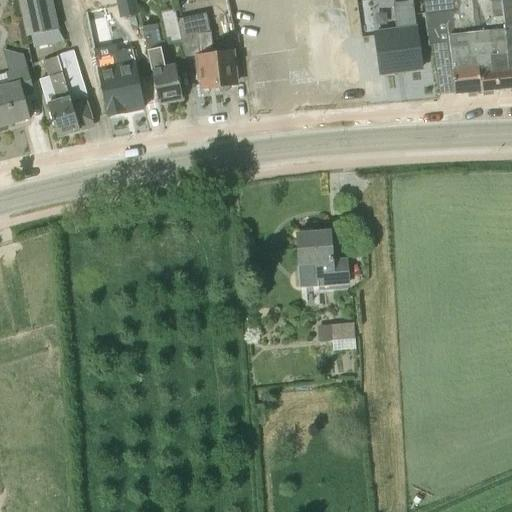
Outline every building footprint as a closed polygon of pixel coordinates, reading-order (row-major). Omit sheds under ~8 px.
[(18,0),(27,37),(58,30),(50,0),(18,0)] [(134,0),(115,0),(119,19),(138,15),(134,0)] [(335,12),(310,14),(315,75),(368,70),(361,0),(349,0),(351,19),(336,21),(335,12)] [(444,12),(458,11),(456,0),(423,0),(425,15),(444,12)] [(455,95),(482,92),(480,73),(477,49),(474,25),(473,11),(472,0),(456,0),(458,11),(451,21),(448,29),(452,67),(455,95)] [(482,92),(508,89),(497,0),(472,0),(473,11),(474,25),(477,49),(480,73),(482,92)] [(511,0),(497,0),(508,89),(511,88),(511,0)] [(396,31),(375,34),(380,74),(422,68),(413,1),(393,3),(396,31)] [(182,40),(178,19),(176,9),(160,13),(166,43),(182,40)] [(205,14),(178,19),(183,40),(185,57),(199,55),(202,81),(205,81),(206,90),(233,87),(229,51),(213,53),(211,32),(210,32),(205,14)] [(175,66),(165,68),(156,25),(142,28),(159,105),(182,100),(175,66)] [(43,62),(48,79),(40,81),(58,137),(80,130),(78,125),(92,121),(85,99),(87,99),(73,52),(43,62)] [(145,108),(140,89),(134,57),(96,65),(107,116),(145,108)] [(0,75),(0,127),(29,120),(23,96),(34,93),(28,68),(0,75)] [(348,284),(346,260),(332,261),(330,232),(297,235),(299,265),(316,263),(318,286),(348,284)] [(353,322),(330,324),(332,341),(354,339),(353,322)] [(263,404),(254,405),(256,425),(266,424),(263,404)]
